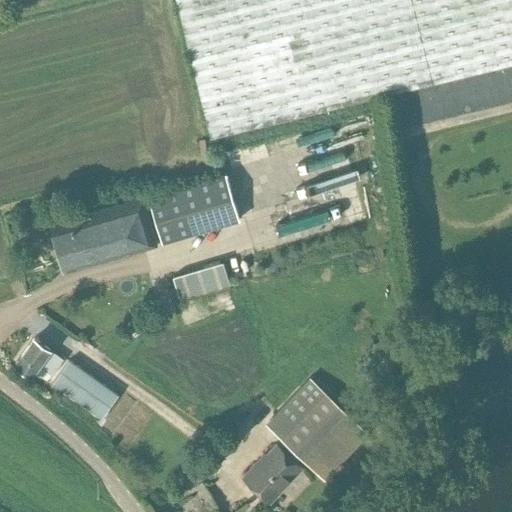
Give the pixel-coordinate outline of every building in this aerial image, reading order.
[(511,0),(175,0),(211,139),(511,64),(511,0)] [(145,194),(161,239),(241,216),(227,167),(145,194)] [(143,197),(49,226),(64,273),(157,244),(143,197)] [(189,299),(235,283),(226,258),(180,275),(189,299)] [(64,359),(51,350),(34,338),(15,365),(31,377),(39,366),(40,367),(39,368),(50,376),(51,375),(52,376),(64,359)] [(118,393),(69,359),(52,383),(101,417),(118,393)] [(331,478),(375,430),(314,373),(270,421),(331,478)] [(244,476),(271,501),(302,468),(277,444),(257,464),(256,463),(244,476)]
